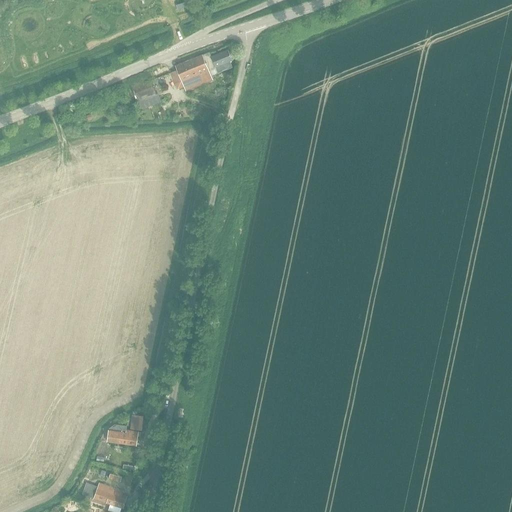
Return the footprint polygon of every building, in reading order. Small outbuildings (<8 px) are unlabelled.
[(230,61),(232,60),(228,50),(212,56),(210,52),(176,66),(186,90),(212,80),(208,70),(216,67),(218,72),(232,67),(230,61)] [(148,78),(131,85),(138,101),(155,95),(148,78)] [(142,414),(131,413),(130,429),(141,430),(142,414)] [(109,432),(107,440),(136,445),(138,433),(126,431),(127,426),(115,425),(109,430),(109,432)] [(126,474),(125,479),(127,479),(125,484),(131,486),(133,476),(126,474)] [(87,483),(83,494),(94,498),(111,503),(109,510),(113,511),(119,511),(122,507),(123,507),(124,505),(127,497),(125,496),(122,495),(124,491),(99,483),(98,487),(87,483)]
